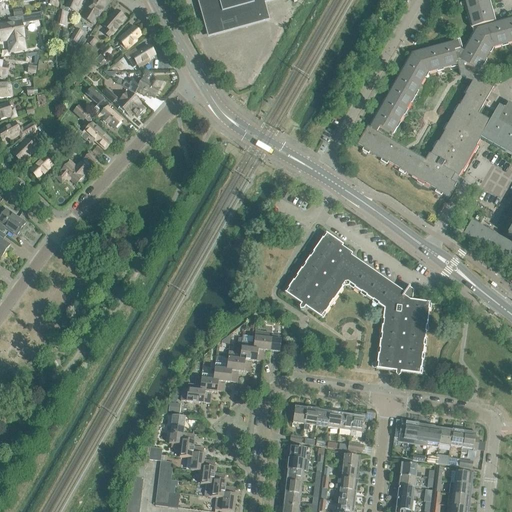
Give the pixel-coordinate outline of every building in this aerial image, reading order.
[(38,0),(40,14),(42,13),(42,14),(43,14),(45,5),(51,6),(57,8),(58,0),(38,0)] [(60,11),(58,25),(65,26),(67,12),(69,9),(76,13),(78,10),(79,11),(83,0),(69,0),(67,5),(66,8),(61,7),(60,11)] [(101,10),(105,4),(99,0),(95,0),(84,18),(94,25),(103,12),(101,10)] [(198,0),(209,36),(228,30),(267,20),(262,2),(269,0),(198,0)] [(485,0),(464,0),(463,0),(472,29),(493,24),(485,0)] [(104,27),(107,29),(103,34),(109,39),(121,26),(119,25),(124,18),(117,12),(104,27)] [(42,13),(40,14),(26,16),(27,22),(43,20),(42,14),(42,13)] [(511,106),(507,104),(504,110),(498,107),(492,104),(489,110),(494,113),(489,122),(477,115),(492,89),(464,72),(463,66),(465,66),(477,73),(492,48),(493,49),(511,43),(511,21),(475,31),(475,33),(463,55),(459,53),(457,45),(412,56),(370,130),(367,128),(357,146),(448,199),(456,186),(457,186),(462,180),(458,178),(479,141),(480,139),(511,157),(510,159),(511,159),(511,227),(505,240),(471,221),(462,236),(511,264),(511,106)] [(23,37),(20,23),(0,26),(0,36),(1,41),(8,40),(10,52),(24,50),(22,38),(23,37)] [(77,41),(82,31),(75,27),(70,36),(77,41)] [(134,28),(119,41),(128,50),(136,42),(135,41),(140,36),(134,28)] [(92,48),(97,42),(91,36),(86,42),(92,48)] [(82,38),(74,50),(78,52),(86,41),(82,38)] [(85,52),(90,47),(86,44),(81,49),(85,52)] [(106,60),(113,52),(107,46),(100,54),(100,55),(95,61),(99,65),(105,59),(106,60)] [(133,58),(139,68),(149,61),(148,59),(154,55),(149,47),(137,55),(134,50),(125,56),(127,61),(133,58)] [(35,75),(37,67),(28,65),(27,74),(35,75)] [(72,81),(77,77),(73,73),(69,77),(72,81)] [(125,82),(122,87),(134,94),(137,91),(147,97),(148,95),(154,99),(160,90),(158,90),(162,83),(147,74),(143,81),(139,79),(136,83),(132,81),(130,85),(125,82)] [(8,99),(12,99),(11,84),(0,84),(0,99),(1,100),(8,100),(8,99)] [(91,88),(85,95),(97,106),(95,107),(99,110),(95,115),(99,118),(107,126),(109,124),(115,129),(121,122),(107,109),(111,105),(104,100),(91,88)] [(128,93),(127,95),(126,94),(120,101),(116,98),(106,89),(101,95),(112,104),(113,102),(128,116),(131,112),(137,118),(144,110),(138,105),(139,104),(128,93)] [(0,106),(0,119),(0,121),(6,119),(6,120),(10,119),(10,120),(17,118),(14,108),(9,110),(8,104),(0,106)] [(78,106),(74,111),(89,124),(93,119),(78,106)] [(14,122),(0,130),(0,137),(3,143),(17,135),(21,140),(26,137),(37,131),(32,123),(23,128),(22,126),(17,128),(14,122)] [(84,134),(81,137),(85,141),(88,138),(92,141),(97,146),(103,151),(104,152),(112,143),(106,138),(92,125),(84,134)] [(45,145),(49,139),(45,134),(40,140),(45,145)] [(13,154),(20,161),(25,156),(27,158),(36,149),(27,140),(26,141),(24,138),(19,143),(22,145),(13,154)] [(51,140),(49,139),(45,145),(46,146),(45,146),(50,152),(56,147),(50,141),(51,140)] [(88,155),(84,160),(91,167),(97,161),(90,153),(88,155)] [(30,172),(37,178),(42,173),(44,175),(52,166),(43,158),(30,172)] [(70,163),(56,178),(62,183),(66,179),(68,181),(70,179),(76,185),(83,177),(82,177),(88,170),(91,167),(84,160),(81,163),(75,169),(70,163)] [(0,231),(1,233),(5,228),(16,236),(25,224),(6,210),(0,217),(0,231)] [(0,231),(0,257),(1,258),(9,246),(0,238),(0,234),(1,233),(0,231)] [(343,246),(325,234),(284,294),(300,305),(298,307),(299,310),(302,310),(304,308),(321,319),(345,284),(383,310),(375,370),(394,373),(394,375),(396,378),(399,376),(399,373),(419,376),(430,304),(411,301),(412,293),(407,289),(404,293),(351,257),(352,255),(342,248),(343,246)] [(260,351),(264,352),(279,353),(281,341),(271,340),(267,339),(268,334),(255,332),(253,343),(253,350),(258,350),(258,351),(260,351)] [(245,362),(251,363),(262,364),(264,352),(260,351),(258,351),(258,350),(253,350),(253,343),(242,342),(241,348),(240,354),(240,361),(245,361),(245,362)] [(251,369),(251,363),(245,362),(245,361),(240,361),(240,354),(228,352),(227,365),(226,371),(231,372),(238,373),(243,374),(243,373),(250,374),(251,369)] [(220,383),(224,384),(230,384),(236,384),(238,373),(231,372),(226,371),(227,365),(215,364),(213,376),(213,382),(218,382),(218,383),(220,383)] [(201,379),(200,387),(199,392),(204,393),(211,394),(216,395),(216,393),(223,394),(224,384),(220,383),(218,383),(218,382),(213,382),(213,376),(202,374),(202,380),(201,379)] [(204,393),(199,392),(200,387),(188,385),(187,390),(182,390),(181,394),(181,401),(186,401),(186,403),(203,405),(203,404),(209,405),(211,394),(204,393)] [(168,412),(179,414),(181,405),(169,403),(168,412)] [(294,407),(291,424),(303,426),(306,409),(294,407)] [(317,411),(318,409),(310,408),(309,410),(306,409),(303,426),(315,428),(317,411)] [(315,428),(326,430),(329,412),(329,410),(322,409),(322,411),(317,411),(315,428)] [(341,414),(329,412),(326,430),(338,431),(341,414)] [(371,423),(372,414),(365,413),(364,422),(371,423)] [(350,433),(352,416),(341,414),(338,431),(350,433)] [(362,427),(364,416),(356,415),(356,417),(352,416),(350,433),(349,438),(353,438),(354,437),(355,434),(361,435),(364,434),(365,428),(362,427)] [(184,426),(185,417),(178,416),(177,426),(184,426)] [(417,423),(406,422),(401,421),(398,443),(401,443),(404,442),(407,442),(409,444),(414,445),(414,442),(417,426),(417,423)] [(414,445),(415,445),(415,443),(419,444),(421,446),(426,447),(426,444),(428,428),(429,425),(422,424),(421,426),(418,426),(418,423),(417,423),(417,426),(414,442),(414,445)] [(183,435),(183,429),(171,428),(169,445),(180,446),(181,447),(181,441),(182,442),(183,435)] [(437,446),(440,429),(428,428),(426,444),(437,446)] [(152,443),(149,448),(155,449),(156,443),(158,429),(154,429),(154,433),(151,432),(150,438),(148,437),(148,442),(152,443)] [(452,431),(440,429),(437,446),(449,447),(452,431)] [(452,431),(449,447),(460,449),(463,430),(452,429),(452,431)] [(461,449),(460,454),(466,455),(467,450),(477,452),(482,452),(483,444),(478,444),(479,439),(475,438),(476,433),(469,432),(468,434),(464,433),(464,431),(463,430),(460,449),(461,449)] [(179,455),(179,458),(188,459),(191,459),(192,455),(193,452),(193,448),(194,443),(193,443),(194,436),(183,435),(182,442),(181,441),(181,447),(180,446),(180,450),(179,455)] [(346,452),(361,454),(362,447),(348,445),(347,446),(346,452)] [(288,459),(305,461),(309,462),(310,456),(305,456),(306,449),(297,448),(297,446),(291,446),(290,447),(290,448),(287,447),(286,455),(287,455),(286,459),(288,459)] [(191,459),(189,472),(201,473),(202,473),(202,468),(203,468),(203,465),(204,461),(204,456),(202,456),(203,450),(193,448),(193,452),(192,455),(191,459)] [(339,467),(358,470),(360,458),(343,456),(342,467),(339,467)] [(448,461),(447,466),(458,468),(459,460),(448,458),(448,461)] [(286,459),(285,470),(303,473),(308,473),(309,462),(305,461),(288,459),(286,459)] [(459,460),(458,468),(470,470),(471,462),(459,460)] [(201,473),(200,485),(206,486),(212,486),(213,481),(214,481),(214,475),(215,470),(214,469),(215,462),(204,461),(203,465),(203,468),(202,468),(202,473),(201,473)] [(399,476),(416,478),(420,479),(421,473),(416,473),(417,466),(401,464),(399,476)] [(357,481),(358,481),(357,481),(358,470),(339,467),(338,472),(341,472),(340,479),(357,481)] [(132,468),(131,474),(131,476),(143,478),(144,469),(132,468)] [(283,482),(286,482),(302,484),(303,473),(285,470),(283,482)] [(451,472),(450,484),(470,486),(472,486),(472,479),(471,479),(471,475),(473,475),(473,472),(465,471),(464,473),(454,472),(451,472)] [(206,486),(204,498),(210,498),(215,499),(222,500),(223,500),(224,495),(225,488),(225,483),(224,483),(224,476),(214,475),(214,481),(213,481),(212,486),(206,486)] [(398,488),(414,490),(416,478),(399,476),(398,488)] [(357,486),(357,481),(340,479),(340,485),(337,485),(336,491),(356,493),(356,486),(357,486)] [(301,496),(302,484),(286,482),(284,494),(301,496)] [(469,490),(470,486),(450,484),(448,495),(468,498),(468,497),(470,498),(471,491),(469,490)] [(215,499),(214,511),(219,511),(233,511),(236,496),(234,496),(235,490),(225,488),(224,495),(223,500),(222,500),(215,499)] [(413,501),(414,490),(398,488),(396,499),(413,501)] [(338,496),(338,503),(354,504),(356,493),(336,491),(334,490),(334,496),(338,496)] [(169,493),(168,499),(168,505),(155,504),(155,507),(177,509),(179,494),(169,493)] [(284,494),(283,506),(299,508),(301,496),(284,494)] [(448,507),(450,508),(467,510),(467,509),(469,509),(470,501),(468,501),(468,498),(448,495),(448,500),(449,502),(448,507)] [(396,499),(395,511),(402,511),(411,511),(413,501),(396,499)] [(338,503),(336,511),(353,511),(354,504),(338,503)]
